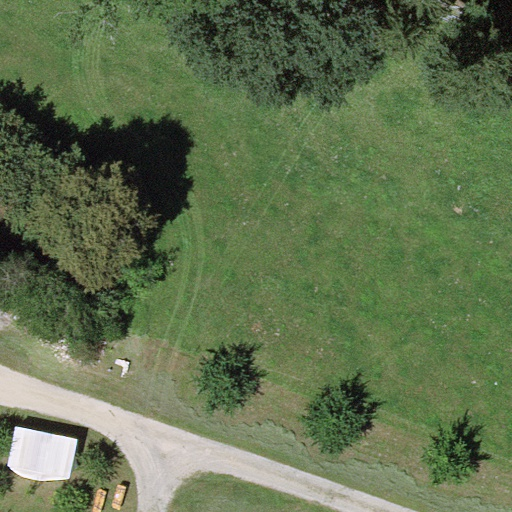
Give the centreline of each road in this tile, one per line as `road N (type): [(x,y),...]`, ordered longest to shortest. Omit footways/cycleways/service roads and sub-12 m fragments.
road 1 (track): [(151,511),(170,441),(363,511)]
road 2 (track): [(170,441),(0,389)]
